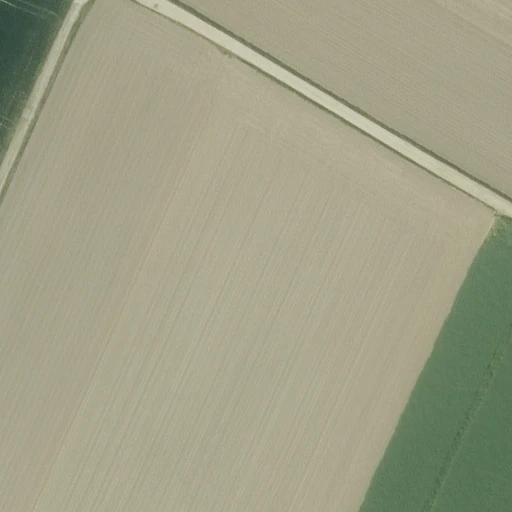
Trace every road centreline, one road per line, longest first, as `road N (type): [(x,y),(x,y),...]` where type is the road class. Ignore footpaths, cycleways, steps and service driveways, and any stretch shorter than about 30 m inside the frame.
road 1 (track): [(511,201),(166,0)]
road 2 (track): [(80,0),(0,170)]
